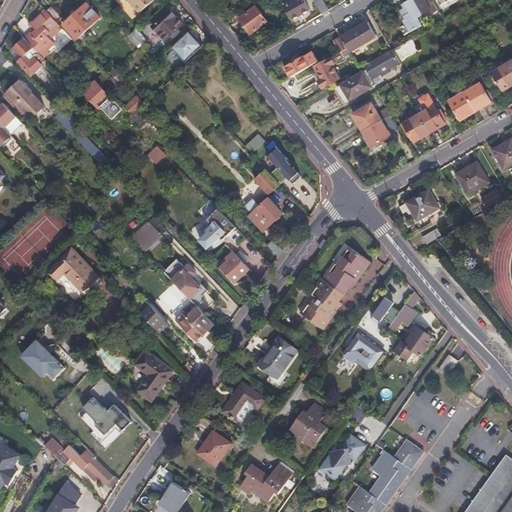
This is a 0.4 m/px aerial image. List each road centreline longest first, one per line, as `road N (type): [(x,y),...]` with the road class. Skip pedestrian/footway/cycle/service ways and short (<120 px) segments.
road 1 (unclassified): [(115,511),(323,218),(356,200)]
road 2 (secondary): [(511,378),(356,200)]
road 3 (residential): [(356,200),(511,115)]
road 4 (secondary): [(356,200),(248,68)]
road 5 (residential): [(248,68),(365,0)]
